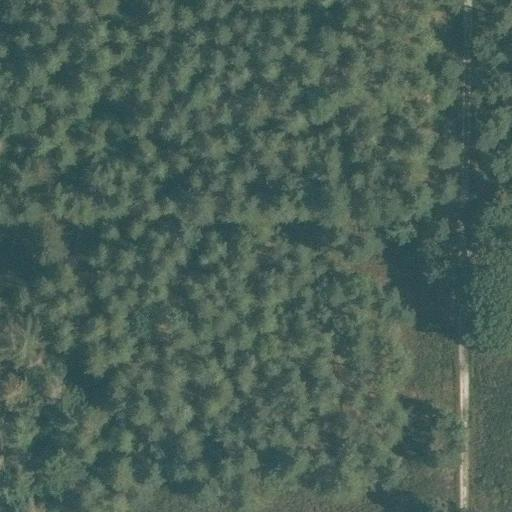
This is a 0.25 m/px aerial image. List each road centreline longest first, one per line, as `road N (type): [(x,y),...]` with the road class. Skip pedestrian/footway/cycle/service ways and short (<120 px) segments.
road 1 (track): [(0,207),(359,210),(470,195),(465,511)]
road 2 (track): [(470,195),(472,0)]
